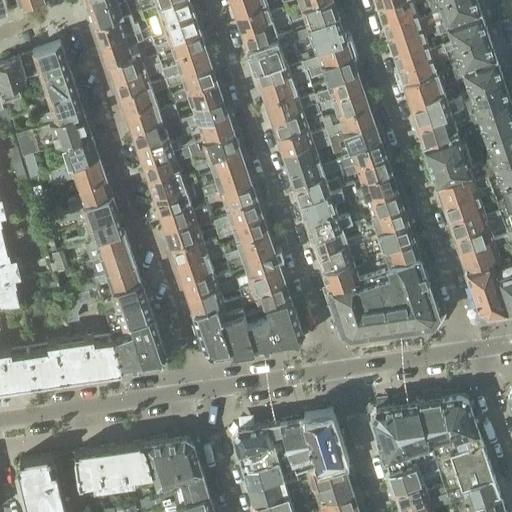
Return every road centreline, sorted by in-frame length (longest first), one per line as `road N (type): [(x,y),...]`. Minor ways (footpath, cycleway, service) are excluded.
road 1 (residential): [(336,371),(211,0)]
road 2 (residential): [(355,0),(473,350)]
road 3 (residential): [(63,12),(87,27),(117,123),(107,147),(135,232),(158,242),(186,336)]
road 4 (tertiary): [(190,393),(0,422)]
road 5 (residential): [(379,511),(336,371)]
road 6 (tertiary): [(473,350),(336,371)]
road 7 (tertiary): [(336,371),(205,390)]
road 8 (residential): [(205,390),(236,511)]
road 9 (residential): [(473,350),(511,465)]
